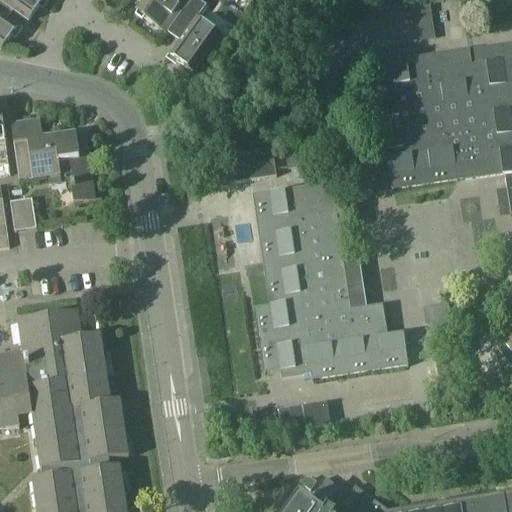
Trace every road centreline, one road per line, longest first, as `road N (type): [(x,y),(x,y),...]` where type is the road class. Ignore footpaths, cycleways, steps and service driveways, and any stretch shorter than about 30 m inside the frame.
road 1 (tertiary): [(185,477),(139,150),(122,113),(67,85),(45,83)]
road 2 (residential): [(185,477),(511,428)]
road 3 (residential): [(139,52),(74,2),(51,32),(45,83)]
